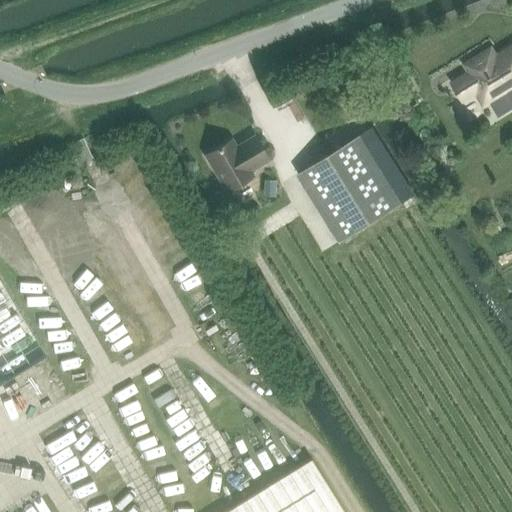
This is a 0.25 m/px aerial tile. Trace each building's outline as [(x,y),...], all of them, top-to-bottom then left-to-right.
[(457,81),(454,83),(464,99),(466,97),(477,90),(481,88),(490,101),(508,90),(511,96),(511,95),(511,47),(496,57),(491,49),(483,54),(467,64),(472,72),(468,74),(457,81)] [(206,155),(227,191),(253,175),(250,170),(269,159),(255,136),(237,146),(232,139),(206,155)] [(333,152),(299,173),(316,200),(350,179),(333,152)] [(67,210),(77,200),(61,185),(52,195),(67,210)] [(17,199),(9,202),(15,220),(23,217),(17,199)] [(45,209),(36,226),(45,231),(54,214),(45,209)] [(88,228),(92,237),(108,231),(105,222),(88,228)] [(59,253),(72,231),(59,224),(54,233),(57,234),(49,248),(59,253)] [(174,228),(152,240),(176,282),(198,270),(174,228)] [(77,286),(86,270),(78,265),(69,281),(77,286)] [(119,282),(135,274),(130,265),(114,273),(119,282)] [(0,275),(0,382),(48,354),(0,275)] [(89,305),(102,290),(95,284),(81,299),(89,305)] [(87,308),(92,317),(110,306),(105,298),(87,308)] [(150,311),(140,316),(147,333),(158,328),(150,311)] [(114,317),(99,330),(111,345),(127,333),(114,317)] [(38,389),(48,383),(40,367),(29,372),(38,389)] [(154,404),(174,391),(161,372),(141,384),(154,404)] [(22,377),(11,385),(22,403),(34,396),(22,377)] [(120,424),(144,409),(133,393),(122,400),(125,404),(112,413),(120,424)] [(98,414),(86,419),(94,437),(106,432),(98,414)] [(76,429),(84,444),(93,439),(85,424),(76,429)] [(262,439),(254,442),(260,460),(268,457),(262,439)] [(0,478),(20,464),(11,451),(0,459),(0,478)] [(342,511),(310,459),(224,511),(342,511)] [(138,502),(156,506),(165,470),(147,465),(138,502)] [(4,487),(12,494),(24,480),(17,473),(4,487)]
